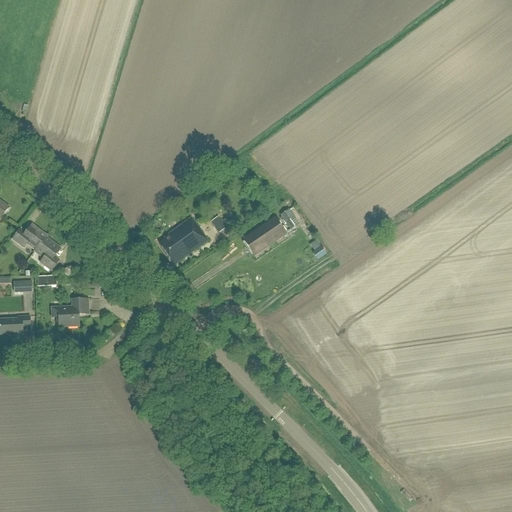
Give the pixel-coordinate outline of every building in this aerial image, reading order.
[(9,209),(0,201),(0,219),(0,220),(9,209)] [(291,211),(282,218),(293,231),(302,224),(291,211)] [(221,221),(219,218),(211,223),(219,234),(229,227),(223,219),(221,221)] [(208,242),(191,219),(170,235),(164,240),(165,241),(159,245),(175,266),(208,242)] [(287,235),(275,219),(243,241),(254,257),(287,235)] [(35,252),(46,237),(32,226),(25,235),(20,231),(13,241),(23,249),(27,244),(36,250),(35,252)] [(47,237),(46,237),(35,252),(44,259),(41,264),(51,272),(59,263),(54,259),(61,250),(46,239),(47,237)] [(327,252),(318,256),(322,263),(330,258),(327,252)] [(33,282),(24,282),(25,294),(34,293),(33,282)] [(89,315),(89,300),(72,301),(72,308),(51,309),(52,319),(59,319),(59,329),(79,328),(79,316),(89,315)] [(30,326),(30,318),(18,318),(18,320),(0,320),(0,336),(12,336),(12,337),(23,336),(22,326),(30,326)]
